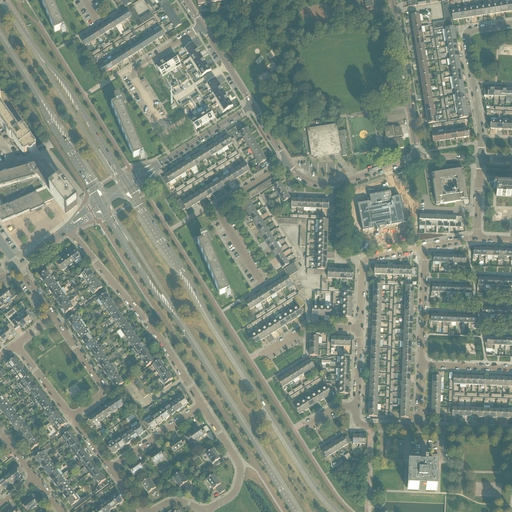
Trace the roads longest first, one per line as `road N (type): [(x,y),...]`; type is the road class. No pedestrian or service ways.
road 1 (secondary): [(335,511),(127,189)]
road 2 (secondary): [(102,206),(298,511)]
road 3 (residential): [(201,404),(162,341),(67,229)]
road 4 (secondary): [(124,184),(3,0)]
road 5 (secondary): [(0,38),(98,201)]
road 6 (unclassified): [(262,287),(218,205),(286,161)]
road 7 (unclassified): [(479,158),(465,34),(511,23)]
road 8 (tertiary): [(417,156),(392,0)]
road 9 (residential): [(169,132),(135,70),(201,27)]
road 10 (tertiary): [(286,161),(308,180),(329,184),(417,156)]
road 11 (residential): [(205,511),(234,493),(240,468),(201,404)]
road 12 (unclassified): [(360,329),(364,262),(426,247)]
road 13 (residential): [(71,417),(102,390),(52,317)]
